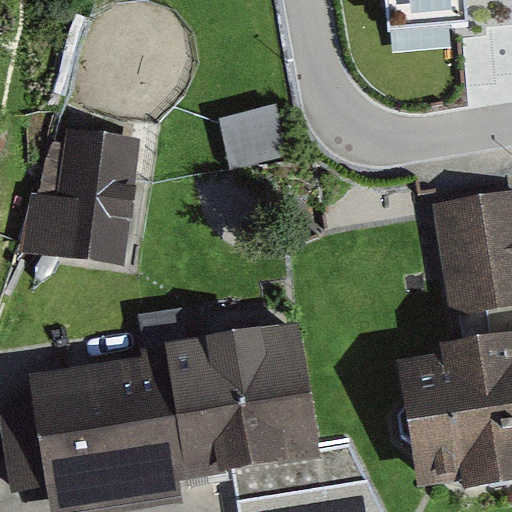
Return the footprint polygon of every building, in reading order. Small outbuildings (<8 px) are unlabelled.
[(0,122),(0,177),(18,130),(0,122)] [(151,149),(58,135),(40,255),(132,269),(151,149)] [(511,199),(443,208),(460,345),(511,338),(511,199)] [(315,338),(182,359),(204,489),(238,483),(337,464),(333,444),(315,338)] [(182,359),(39,382),(40,393),(6,399),(22,491),(68,483),(73,510),(204,489),(182,359)] [(511,361),(421,376),(441,502),(511,490),(511,361)] [(390,511),(352,442),(333,444),(337,464),(238,483),(243,511),(390,511)]
